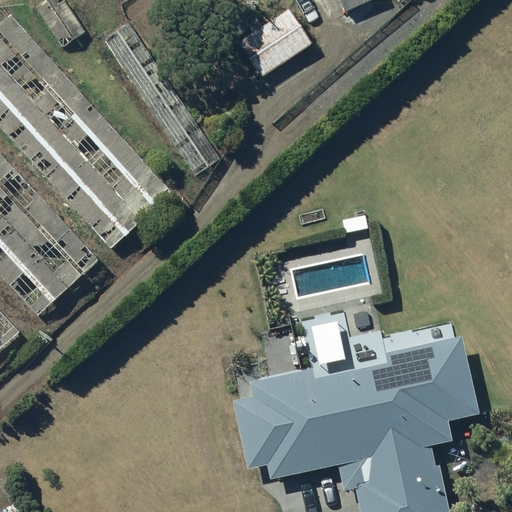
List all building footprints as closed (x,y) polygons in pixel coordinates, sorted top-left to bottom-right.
[(53,0),(38,10),(62,47),(89,29),(69,0),(53,0)] [(340,0),(347,12),(369,0),(340,0)] [(240,45),(264,78),(316,40),(292,7),(240,45)] [(13,12),(0,24),(0,128),(112,250),(177,191),(13,12)] [(132,24),(105,43),(199,174),(225,155),(132,24)] [(0,150),(0,274),(42,319),(104,259),(0,150)] [(0,357),(27,334),(0,302),(0,357)] [(271,467),(275,481),(341,464),(348,492),(358,490),(363,511),(453,511),(437,446),(458,440),(453,420),(487,411),(467,333),(389,353),(391,363),(320,381),(316,366),(251,382),(256,399),(234,405),(250,472),(271,467)]
